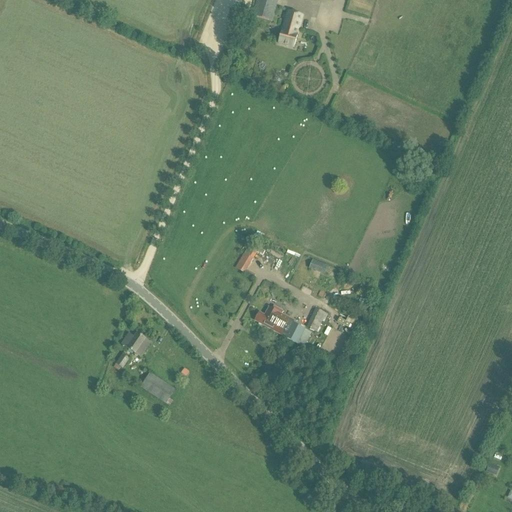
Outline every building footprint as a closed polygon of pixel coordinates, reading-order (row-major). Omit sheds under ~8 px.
[(277,0),(256,0),(252,16),(272,22),(277,0)] [(286,11),(280,38),(279,38),(278,44),(293,49),(295,42),(303,16),(286,11)] [(244,274),(253,260),(244,255),(235,268),(244,274)] [(313,261),(311,269),(326,275),(329,267),(313,261)] [(274,332),(281,319),(280,318),(283,312),(274,307),(272,310),(269,308),(265,316),(260,313),(255,322),(274,332)] [(327,314),(315,309),(306,328),(317,333),(327,314)] [(281,319),(274,332),(297,344),(305,330),(293,324),(294,322),(289,319),(288,322),(281,319)] [(320,337),(340,347),(345,335),(326,325),(320,337)] [(151,343),(137,334),(134,338),(129,335),(122,345),(141,358),(151,343)] [(122,370),(130,359),(123,354),(115,365),(122,370)] [(175,390),(150,374),(140,388),(166,405),(166,404),(169,399),(175,390)] [(485,471),(494,474),(498,463),(489,460),(485,471)]
